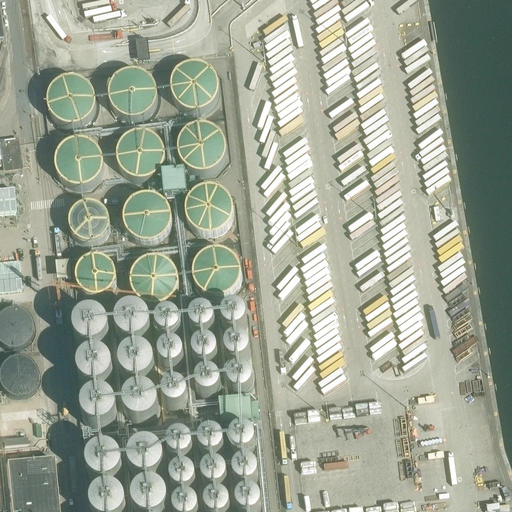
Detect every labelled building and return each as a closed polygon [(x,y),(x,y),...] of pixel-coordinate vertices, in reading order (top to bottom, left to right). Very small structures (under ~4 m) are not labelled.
[(218,90),(217,85),(216,81),(214,77),(211,74),(208,71),(204,69),(200,67),(196,67),(193,67),(189,67),(187,68),(183,70),(179,72),(176,76),(174,80),(172,84),(171,88),(172,93),(173,98),(175,102),(177,106),(181,109),(185,111),(190,113),(194,113),(200,113),(203,112),(207,110),(211,107),(214,103),(216,100),(217,95),(218,90)] [(157,98),(156,93),(155,89),(153,85),(150,81),(147,78),(143,76),(138,75),(134,74),(130,75),(125,76),(121,78),(118,80),(115,84),(112,88),(111,92),(110,96),(110,101),(111,105),(113,110),(116,113),(120,116),(124,119),(128,120),(132,121),(138,120),(142,119),(146,117),(150,114),(152,111),(155,107),(156,103),(157,98)] [(94,107),(93,103),(92,99),(90,95),(87,91),(84,88),(80,86),(75,84),(71,84),(66,84),(62,85),(58,87),(54,91),(51,95),(49,99),(48,103),(47,107),(48,111),(49,115),(50,119),(53,123),(57,126),(61,128),(65,130),(69,130),(74,130),(79,129),(83,127),(86,124),(89,121),(92,117),(93,112),(94,107)] [(226,152),(226,147),(224,143),(223,140),(220,136),(216,133),(212,131),(209,130),(204,129),(201,129),(195,130),(191,132),(188,134),(184,138),(182,142),(180,146),(180,151),(180,156),(181,160),(183,164),(186,168),(189,171),(193,173),(198,175),(202,175),(205,175),(210,174),(215,172),(219,169),(222,165),(224,162),(226,157),(226,152)] [(163,159),(163,155),(162,151),(159,146),(156,143),(153,140),(149,138),(144,136),(139,136),(135,136),(131,138),(126,140),(123,143),(120,147),(118,151),(117,155),(117,159),(117,164),(119,169),(121,172),(124,176),(128,179),(132,181),(137,182),(141,182),(145,182),(149,180),(154,178),(156,176),(159,172),(161,169),(163,164),(163,159)] [(0,144),(4,172),(20,170),(16,141),(0,142),(0,144)] [(103,169),(102,164),(101,160),(98,155),(96,152),(92,149),(88,147),(83,146),(80,145),(75,146),(71,147),(66,149),(63,152),(60,155),(58,159),(57,164),(56,169),(56,173),(58,177),(60,181),(63,185),(67,188),(71,190),(75,192),(79,192),(84,192),(88,190),(92,188),(96,186),(98,182),(101,178),(102,174),(103,169)] [(164,177),(165,202),(188,201),(188,177),(164,177)] [(233,218),(233,217),(232,213),(231,209),(229,204),(226,201),(223,198),(217,195),(213,194),(208,194),(204,194),(200,196),(196,198),(192,201),(190,204),(188,208),(186,213),(186,218),(187,222),(188,226),(190,230),(193,234),(196,236),(200,238),(205,240),(209,240),(214,240),(218,239),(222,237),(226,234),(229,231),(231,227),(232,222),(233,218)] [(171,225),(171,221),(170,216),(168,212),(165,209),(161,206),(157,203),(153,202),(149,201),(145,202),(140,203),(136,205),(132,208),(129,212),(127,216),(125,220),(125,224),(125,229),(126,233),(129,238),(132,241),(135,244),(139,246),(143,248),(147,248),(153,248),(157,246),(161,244),(165,241),(167,238),(169,234),(171,230),(171,225)] [(109,229),(109,228),(108,224),(107,221),(105,217),(103,215),(101,213),(97,211),(93,209),(90,209),(86,209),(82,211),(79,212),(76,215),(74,217),(72,220),(71,224),(70,227),(70,231),(71,235),(73,238),(75,241),(78,244),(81,246),(84,247),(89,248),(92,248),(96,247),(99,245),(103,242),(106,239),(107,236),(108,233),(109,229)] [(242,281),(242,280),(241,277),(240,272),(238,268),(235,264),(231,261),(227,259),(223,258),(218,257),(214,258),(208,259),(205,261),(202,264),(198,268),(197,272),(195,276),(195,280),(195,285),(197,289),(198,293),(202,297),(205,300),(208,302),(212,303),(217,304),(221,304),(227,302),(231,300),(234,298),(237,294),(240,290),(241,286),(242,281)] [(115,283),(115,282),(115,279),(114,275),(112,271),(110,269),(107,266),(103,264),(100,263),(96,262),(93,263),(89,263),(85,265),(82,268),(79,271),(77,275),(76,279),(76,282),(76,286),(77,290),(79,293),(81,296),(83,298),(87,300),(91,302),(95,302),(100,302),(104,300),(107,298),(110,296),(112,293),(114,290),(115,286),(115,283)] [(0,264),(0,300),(28,302),(30,266),(0,264)] [(178,288),(178,283),(177,279),(175,276),(172,272),(168,268),(164,266),(160,265),(155,265),(150,265),(146,266),(142,268),(139,271),(136,274),(133,279),(132,283),(132,287),(132,292),(133,295),(135,300),(138,304),(142,307),(145,309),(149,310),(154,311),(159,311),(163,310),(168,307),(171,305),(174,302),(176,297),(178,293),(178,288)] [(35,330),(35,326),(33,321),(32,318),(29,315),(26,312),(22,310),(18,309),(14,308),(10,309),(6,310),(2,312),(0,313),(0,346),(1,347),(5,349),(9,351),(13,351),(18,351),(22,350),(26,348),(29,345),(31,342),(33,339),(35,335),(35,330)] [(248,329),(248,328),(248,326),(247,323),(246,321),(244,319),(243,318),(241,317),(238,316),(236,315),(233,316),(231,316),(229,317),(227,319),(225,321),(224,323),(223,326),(223,328),(223,330),(223,333),(224,335),(226,337),(228,339),(230,340),(232,341),(235,341),(237,341),(239,341),(242,340),(244,338),(246,336),(247,334),(248,332),(248,329)] [(150,333),(149,328),(148,324),(146,322),(141,318),(137,316),(134,316),(130,316),(126,317),(121,321),(118,326),(117,329),(116,333),(117,338),(119,342),(121,344),(124,347),(127,349),(133,350),(137,349),(140,349),(144,346),(147,343),(149,340),(150,337),(150,333)] [(213,329),(213,328),(212,324),(210,320),(207,318),(202,317),(198,317),(195,318),(193,320),(191,323),(190,328),(190,332),(193,336),(197,339),(201,340),(205,339),(209,337),(211,334),(213,331),(213,329)] [(76,336),(76,340),(77,343),(79,346),(81,349),(84,351),(87,352),(90,353),(93,353),(97,353),(99,352),(102,350),(105,348),(107,346),(109,343),(110,339),(110,336),(109,333),(108,330),(107,326),(105,324),(102,322),(99,321),(94,319),(90,320),(87,320),(84,322),(81,324),(78,329),(76,333),(76,336)] [(179,334),(179,333),(179,331),(178,329),(177,327),(176,325),(172,323),(169,322),(167,322),(163,323),(161,324),(160,326),(157,329),(157,333),(157,335),(158,338),(158,339),(160,341),(163,344),(167,344),(170,344),(172,344),(176,341),(177,340),(178,338),(179,336),(179,334)] [(251,358),(250,355),(249,352),(248,350),(246,348),(244,347),(241,345),(239,345),(236,345),(234,345),(231,346),(229,347),(227,349),(225,351),(224,353),(224,356),(223,359),(224,361),(225,364),(226,366),(228,368),(230,370),(232,371),(235,372),(237,372),(242,371),(244,370),(246,368),(248,366),(249,364),(250,361),(251,358)] [(216,361),(216,356),(213,353),(211,350),(206,349),(201,349),(199,350),(197,352),(194,355),(193,360),(194,364),(196,369),(199,370),(201,371),(204,372),(209,371),(212,369),(215,366),(216,363),(216,361)] [(183,365),(182,361),(181,358),(180,357),(176,354),(172,353),(169,354),(167,354),(164,357),(161,360),(161,362),(160,365),(161,369),(162,370),(163,372),(167,375),(169,376),(171,376),(173,376),(176,375),(179,373),(182,370),(183,367),(183,365)] [(154,374),(154,373),(153,367),(151,364),(149,361),(146,359),(143,357),(138,356),(134,356),(131,357),(126,360),(124,363),(122,366),(121,369),(121,372),(122,378),(125,384),(130,388),(133,389),(136,389),(140,389),(143,388),(146,387),(148,385),(151,382),(152,380),(154,374)] [(38,379),(38,374),(36,370),(35,367),(32,364),(29,361),(26,359),(22,358),(17,357),(12,358),(9,359),(5,360),(2,363),(0,365),(0,391),(1,393),(4,396),(8,398),(12,400),(16,400),(21,400),(25,398),(29,396),(32,394),(34,391),(36,387),(38,383),(38,379)] [(111,377),(111,376),(111,373),(110,370),(108,367),(106,363),(103,361),(99,360),(96,359),(92,359),(87,361),(83,363),(81,365),(79,367),(78,370),(77,374),(77,377),(78,383),(81,388),(84,390),(86,392),(90,393),(93,394),(97,393),(100,392),(105,389),(108,387),(110,384),(111,381),(111,377)] [(252,389),(252,388),(251,386),(251,383),(249,380),(247,379),(244,377),(242,376),(240,376),(236,377),(233,378),(231,379),(229,381),(228,383),(228,386),(227,388),(227,390),(228,392),(229,394),(230,396),(232,398),(234,399),(237,400),(239,400),(241,400),(244,400),(246,399),(248,397),(249,395),(250,394),(251,391),(252,389)] [(221,394),(221,391),(220,389),(218,385),(216,384),(214,382),(211,382),(209,381),(205,382),(203,383),(201,384),(199,387),(198,389),(197,391),(197,393),(197,395),(197,397),(198,399),(200,402),(201,403),(204,404),(206,405),(208,406),(211,406),(213,405),(215,404),(217,402),(219,401),(220,399),(221,396),(221,394)] [(187,404),(187,402),(186,399),(184,396),(181,394),(177,393),(173,393),(170,394),(169,395),(167,396),(166,399),(165,403),(165,406),(165,408),(167,411),(170,413),(171,414),(175,415),(177,415),(180,414),(182,413),(184,412),(186,409),(187,406),(187,404)] [(161,415),(161,414),(161,410),(159,407),(156,401),(150,397),(144,396),(141,396),(136,397),(131,401),(127,407),(125,410),(125,414),(126,420),(128,423),(130,426),(135,430),(138,431),(142,432),(147,431),(150,430),(155,427),(157,425),(159,422),(160,418),(161,415)] [(83,417),(83,418),(84,424),(87,429),(92,433),(98,435),(103,435),(107,434),(110,432),(112,430),(116,425),(117,422),(117,418),(116,412),(115,409),(113,406),(109,403),(106,402),(101,401),(96,401),(93,402),(89,405),(87,407),(84,410),(83,414),(83,417)] [(208,426),(222,424),(223,433),(254,430),(253,421),(251,407),(251,405),(220,408),(220,410),(207,412),(208,426)] [(254,448),(253,443),(251,440),(248,437),(246,436),(243,436),(239,436),(237,437),(235,439),(233,441),(232,443),(231,445),(231,448),(231,452),(233,456),(235,457),(237,459),(241,460),(246,459),(250,457),(252,455),(253,453),(254,451),(254,448)] [(223,451),(222,446),(220,443),(217,440),(214,439),(212,439),(208,439),(206,440),(203,442),(202,443),(200,446),(199,448),(199,451),(200,455),(202,459),(204,460),(206,462),(210,463),(214,462),(218,460),(220,458),(222,456),(222,454),(223,451)] [(27,441),(4,443),(4,450),(28,448),(27,441)] [(192,456),(191,451),(189,448),(186,445),(184,444),(181,444),(177,444),(175,445),(173,446),(171,448),(169,451),(169,453),(168,456),(169,460),(171,463),(173,465),(175,466),(179,467),(184,467),(188,465),(190,463),(191,461),(192,459),(192,456)] [(164,469),(164,468),(162,462),(159,456),(154,452),(151,451),(146,450),(140,451),(136,453),(133,455),(129,460),(128,465),(127,468),(128,474),(131,480),(137,484),(141,486),(144,487),(150,486),(156,483),(159,480),(162,477),(163,473),(164,469)] [(122,472),(122,471),(120,465),(119,462),(116,459),(114,457),(110,455),(103,454),(97,456),(92,459),(90,461),(88,465),(87,469),(86,472),(87,475),(88,479),(90,482),(92,484),(97,488),(101,489),(104,490),(110,489),(113,487),(116,485),(118,482),(120,478),(122,472)] [(6,467),(9,511),(23,511),(23,509),(57,505),(53,462),(27,465),(27,463),(15,464),(15,466),(6,467)] [(295,480),(317,479),(317,464),(295,465),(295,480)] [(257,481),(257,480),(256,476),(254,472),(251,470),(248,469),(246,468),(242,469),(240,470),(237,471),(236,473),(234,475),(233,478),(233,480),(234,485),(236,488),(238,490),(240,491),(244,492),(249,492),(252,490),(254,487),(256,486),(256,483),(257,481)] [(227,485),(227,484),(226,480),(224,476),(220,474),(218,473),(216,472),(211,473),(209,474),(207,475),(205,477),(204,479),(203,482),(203,484),(204,489),(206,492),(208,494),(210,495),(214,496),(218,496),(222,494),(224,491),(225,490),(226,487),(227,485)] [(195,489),(195,488),(195,484),(193,480),(191,478),(189,477),(185,475),(181,476),(179,476),(176,478),(173,481),(172,483),(171,486),(171,490),(173,494),(176,497),(181,499),(183,499),(186,499),(188,498),(191,497),(194,493),(195,491),(195,489)] [(168,507),(167,500),(163,494),(158,490),(155,489),(150,488),(144,489),(140,491),(137,493),(133,499),(132,503),(131,506),(132,511),(166,511),(167,511),(168,507)] [(125,511),(124,505),(121,499),(115,495),(112,493),(108,493),(102,493),(98,495),(95,497),(91,503),(89,507),(89,510),(89,511),(125,511)] [(260,511),(261,511),(261,510),(260,506),(258,503),(254,500),(252,499),(249,499),(245,499),(243,500),(241,501),(239,503),(238,506),(237,508),(237,510),(237,511),(260,511)] [(227,511),(227,510),(225,506),(222,504),(220,503),(217,502),(213,503),(211,504),(209,505),(207,507),(205,509),(205,511),(204,511),(227,511)] [(197,511),(196,509),(194,507),(192,505),(190,504),(186,503),(181,504),(177,507),(176,508),(174,511),(197,511)]
